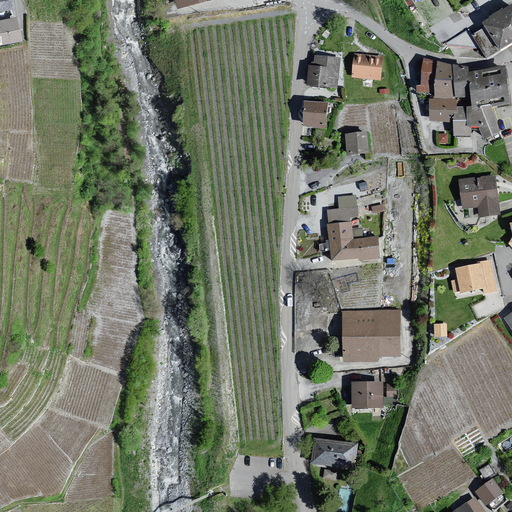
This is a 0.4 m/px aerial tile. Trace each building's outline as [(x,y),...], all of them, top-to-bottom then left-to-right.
[(14,0),(0,0),(0,12),(17,9),(14,0)] [(177,0),(181,9),(206,0),(177,0)] [(511,46),(511,7),(485,25),(503,52),(511,46)] [(18,15),(0,19),(0,43),(23,38),(18,15)] [(455,57),(487,59),(470,29),(447,43),(455,57)] [(384,59),(357,54),(353,77),(381,81),(384,59)] [(339,59),(315,57),(315,63),(310,64),(307,88),(337,90),(339,59)] [(465,67),(427,63),(425,87),(420,87),(420,94),(439,95),(439,99),(433,100),(434,121),(457,125),(458,139),(476,140),(476,129),(484,129),(489,142),(505,135),(498,112),(511,108),(511,69),(478,75),(475,68),(465,67)] [(331,107),(307,104),(305,128),(327,131),(331,107)] [(448,133),(438,133),(438,143),(448,143),(448,133)] [(367,134),(347,137),(349,156),(369,154),(367,134)] [(499,174),(460,178),(463,210),(479,209),(480,219),(498,217),(497,204),(503,204),(499,174)] [(352,220),(359,218),(355,200),(337,202),(338,209),(327,211),(333,262),(382,261),(380,239),(355,241),(352,220)] [(384,204),(372,207),(373,213),(385,211),(384,204)] [(490,260),(457,267),(459,279),(452,281),(454,293),(462,292),(464,296),(484,291),(485,296),(497,293),(490,260)] [(400,314),(345,314),(347,361),(381,361),(381,357),(402,358),(400,314)] [(451,327),(438,326),(438,339),(450,340),(451,327)] [(385,385),(355,384),(354,409),(384,410),(385,385)] [(357,447),(317,441),(314,464),(354,470),(357,447)] [(495,481),(477,493),(490,508),(506,494),(495,481)] [(487,511),(476,498),(458,511),(487,511)]
